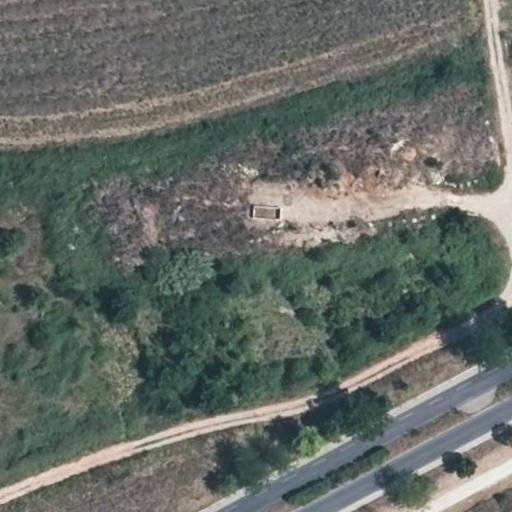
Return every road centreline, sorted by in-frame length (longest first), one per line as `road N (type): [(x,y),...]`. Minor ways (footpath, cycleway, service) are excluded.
road 1 (track): [(0,497),(294,409),(511,307)]
road 2 (primary): [(511,367),(237,511)]
road 3 (track): [(511,239),(487,0)]
road 4 (primary): [(316,511),(511,408)]
